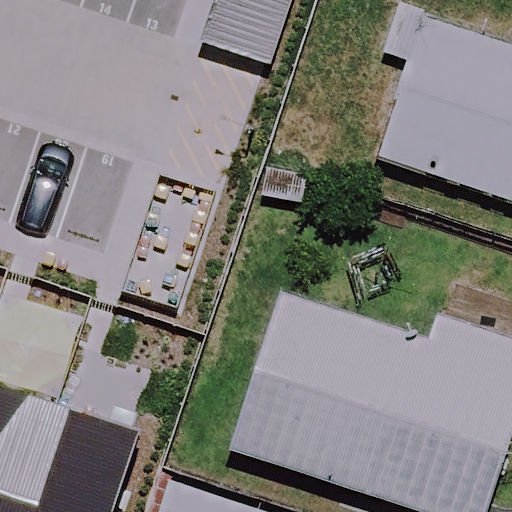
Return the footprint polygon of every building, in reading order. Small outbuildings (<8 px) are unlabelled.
[(136,0),(0,0),(0,111),(88,141),(136,0)] [(511,52),(426,22),(378,159),(511,205),(511,52)] [(430,348),(284,299),(233,451),(416,511),(485,511),(511,433),(511,351),(437,327),(430,348)] [(77,511),(101,441),(0,407),(0,488),(69,511),(77,511)] [(242,511),(170,489),(162,511),(242,511)]
